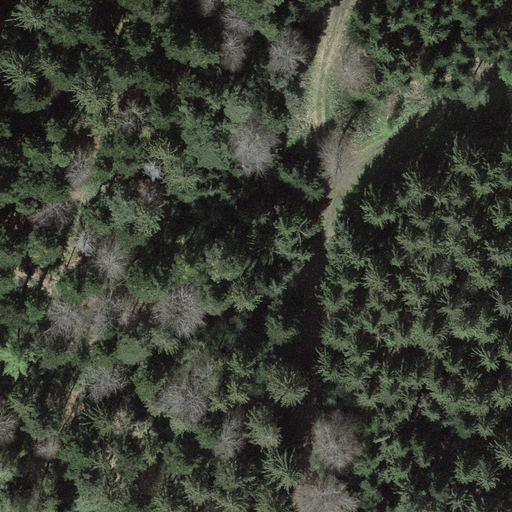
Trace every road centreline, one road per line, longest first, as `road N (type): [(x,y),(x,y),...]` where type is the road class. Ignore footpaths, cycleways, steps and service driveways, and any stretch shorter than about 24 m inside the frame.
road 1 (track): [(332,511),(314,340),(328,155),(320,77),(336,0)]
road 2 (track): [(326,195),(372,152),(511,76)]
